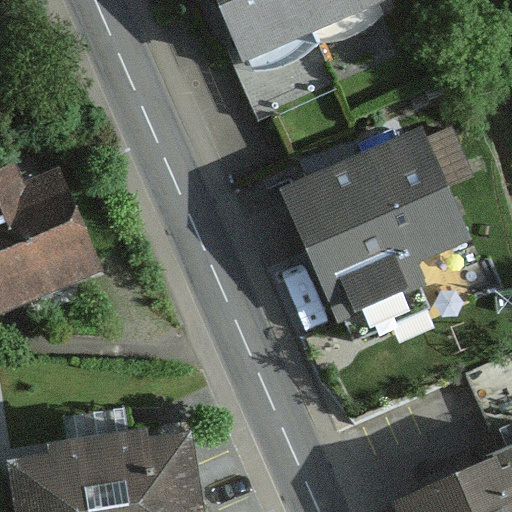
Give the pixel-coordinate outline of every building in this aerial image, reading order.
[(312,35),(296,0),(219,0),(248,63),(312,35)] [(376,6),(373,0),(296,0),(312,35),(376,6)] [(432,146),(298,202),(354,334),(435,300),(421,267),(474,245),(432,146)] [(0,315),(111,274),(82,196),(38,213),(24,176),(0,185),(0,315)] [(214,511),(205,442),(24,465),(30,511),(214,511)] [(511,511),(511,470),(423,511),(511,511)]
